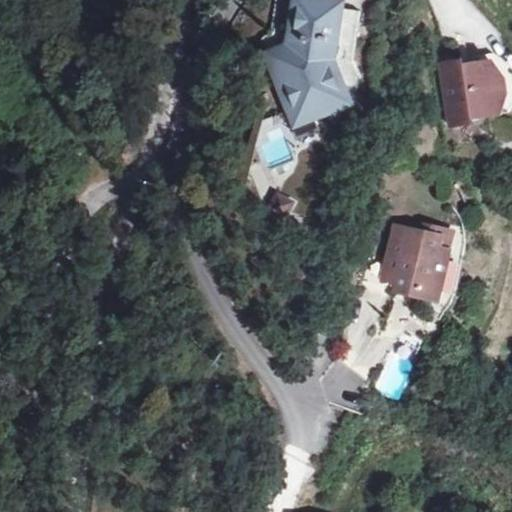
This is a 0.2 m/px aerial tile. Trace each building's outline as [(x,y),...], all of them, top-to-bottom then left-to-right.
[(315,122),(332,115),(324,94),(341,87),(328,56),(330,37),(325,36),(328,1),(318,0),(285,0),(284,9),(277,9),(276,30),(283,30),(285,46),(272,52),(276,63),(272,65),(277,79),(283,77),(298,120),(313,114),(315,122)] [(453,65),(429,65),(429,119),(452,119),(452,115),(483,115),(494,98),(494,87),(484,70),(453,70),(453,65)] [(324,94),(332,115),(349,109),(341,87),(324,94)] [(283,218),(294,203),(276,189),(264,204),(283,218)] [(415,234),(412,244),(432,250),(430,259),(442,261),(447,243),(415,234)] [(407,243),(393,239),(385,265),(378,291),(393,295),(391,299),(391,302),(428,312),(442,261),(430,259),(432,250),(412,244),(407,243)] [(393,295),(378,291),(377,295),(391,299),(393,295)]
